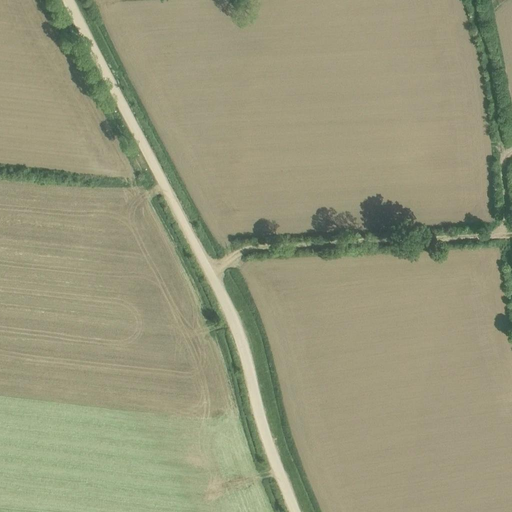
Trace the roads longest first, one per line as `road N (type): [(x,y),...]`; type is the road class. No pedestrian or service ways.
road 1 (unclassified): [(297,511),(245,354),(82,0)]
road 2 (track): [(480,0),(507,232),(245,250),(208,278)]
